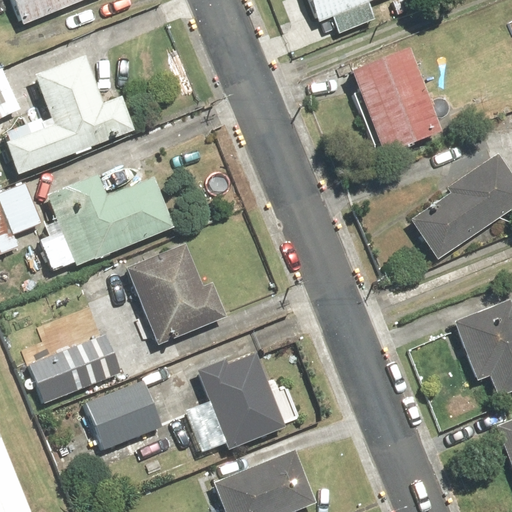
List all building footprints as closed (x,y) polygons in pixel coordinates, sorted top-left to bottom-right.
[(7,0),(19,28),(87,0),(7,0)] [(288,0),(268,0),(275,16),(292,10),(288,0)] [(305,0),(315,24),(329,19),(336,38),(373,24),(365,4),(376,0),(305,0)] [(436,135),(403,50),(344,73),(377,158),(436,135)] [(80,60),(29,79),(49,129),(0,146),(0,151),(10,178),(132,133),(119,99),(98,107),(80,60)] [(433,264),(511,208),(511,182),(493,155),(443,190),(446,194),(405,223),(433,264)] [(94,176),(42,198),(74,271),(172,229),(151,180),(105,200),(94,176)] [(29,187),(0,199),(0,244),(45,226),(29,187)] [(183,247),(123,271),(154,347),(222,318),(209,285),(200,289),(183,247)] [(511,305),(508,307),(506,302),(449,324),(473,383),(485,378),(494,401),(511,394),(511,305)] [(99,334),(29,364),(45,401),(115,371),(99,334)] [(222,362),(194,373),(224,452),(282,429),(253,355),(224,366),(222,362)] [(142,380),(90,401),(108,446),(161,425),(142,380)] [(511,420),(493,428),(511,475),(511,420)] [(0,511),(29,511),(32,511),(0,432),(0,511)] [(292,454),(210,486),(220,511),(295,511),(313,505),(292,454)]
